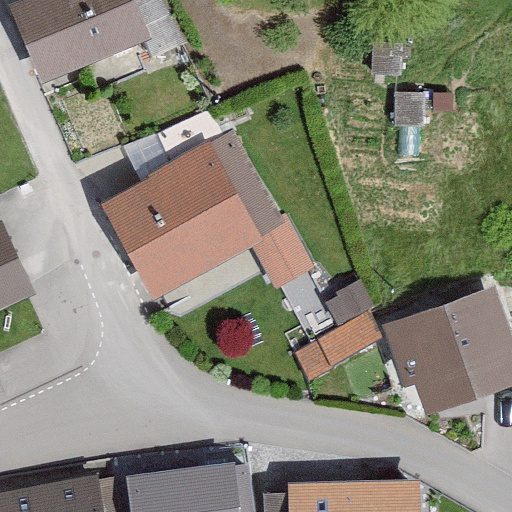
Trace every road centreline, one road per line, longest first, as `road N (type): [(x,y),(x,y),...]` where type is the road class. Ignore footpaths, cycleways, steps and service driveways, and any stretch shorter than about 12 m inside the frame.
road 1 (residential): [(158,393),(0,36)]
road 2 (residential): [(511,493),(402,442),(158,393)]
road 3 (residential): [(158,393),(0,444)]
